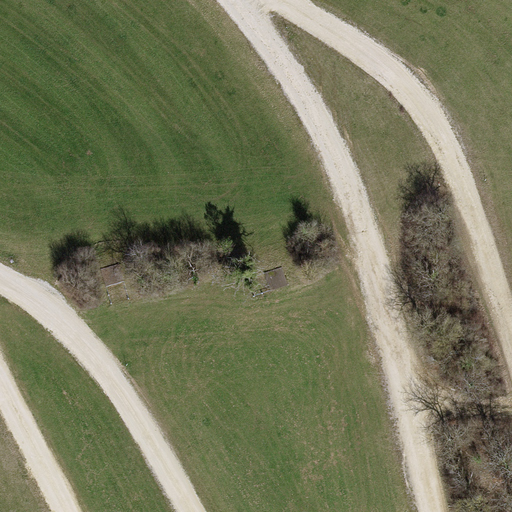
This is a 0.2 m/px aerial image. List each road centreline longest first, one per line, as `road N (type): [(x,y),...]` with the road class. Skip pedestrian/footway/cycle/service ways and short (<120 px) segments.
road 1 (track): [(234,0),(337,164),(370,252),(433,511)]
road 2 (track): [(277,0),(366,55),(428,119),(458,171),(511,340)]
road 3 (track): [(0,282),(34,298),(91,351),(190,511)]
road 4 (track): [(67,511),(0,382)]
